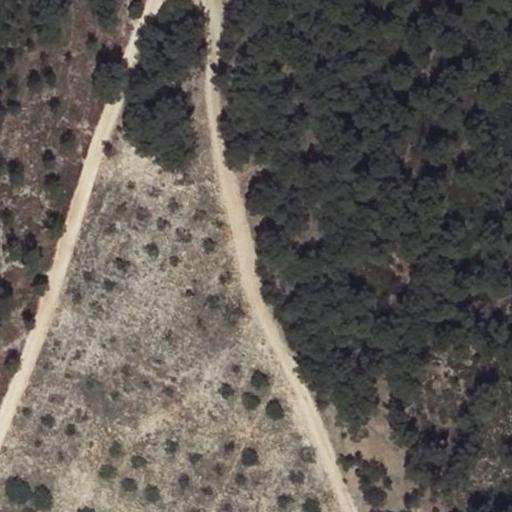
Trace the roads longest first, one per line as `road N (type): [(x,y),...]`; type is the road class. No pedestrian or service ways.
road 1 (track): [(350,511),(245,248),(201,0)]
road 2 (track): [(150,0),(0,428)]
